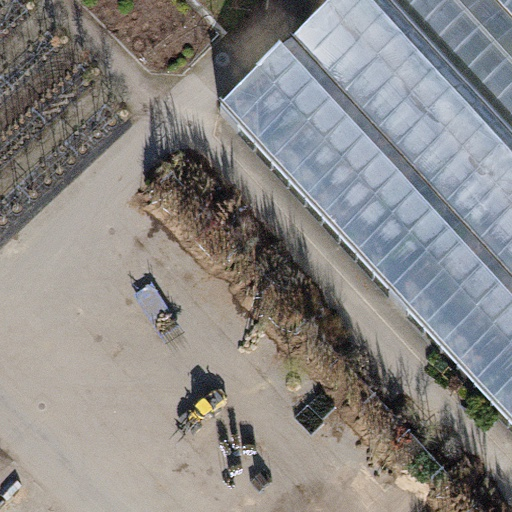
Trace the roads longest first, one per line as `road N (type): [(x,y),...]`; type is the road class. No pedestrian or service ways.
road 1 (track): [(52,0),(159,114),(187,100),(291,0)]
road 2 (track): [(159,114),(0,275)]
road 3 (unclassified): [(106,511),(0,403)]
